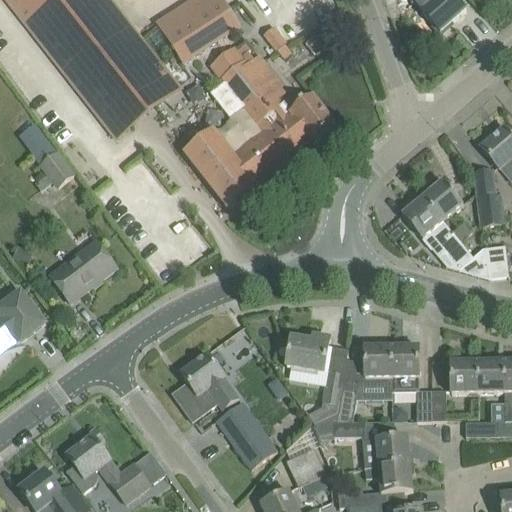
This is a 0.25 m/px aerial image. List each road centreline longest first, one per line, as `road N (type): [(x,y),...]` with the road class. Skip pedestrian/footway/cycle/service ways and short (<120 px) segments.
road 1 (tertiary): [(104,360),(167,315),(226,289),(342,270)]
road 2 (residential): [(217,511),(104,360)]
road 3 (tertiary): [(342,270),(511,308)]
road 4 (unclassified): [(342,270),(346,197),(413,131)]
road 5 (unclassified): [(413,131),(364,0)]
road 6 (unclassified): [(413,131),(511,44)]
road 7 (tertiary): [(0,439),(104,360)]
